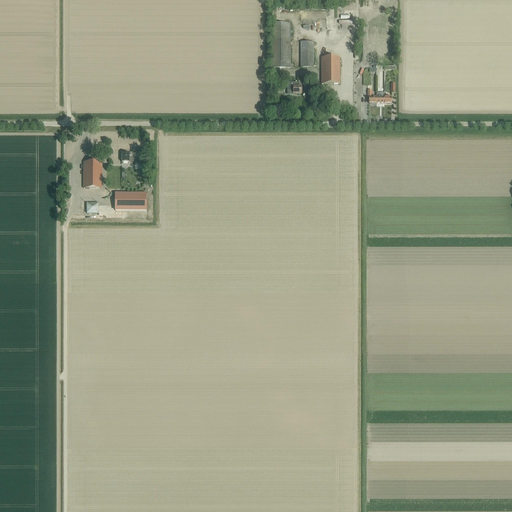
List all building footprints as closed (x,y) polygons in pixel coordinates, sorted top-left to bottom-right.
[(270,68),(291,68),(291,23),(270,23),(270,68)] [(300,68),(314,68),(313,42),(300,42),(300,68)] [(321,58),(321,84),(339,84),(339,58),(321,58)] [(293,94),(302,94),(301,86),(298,87),(298,82),(287,83),(287,89),(289,89),(289,95),(293,95),(293,94)] [(376,97),(371,97),(371,94),(371,91),(367,91),(367,97),(369,97),(369,104),(376,104),(376,97)] [(384,93),(384,104),(391,104),(391,100),(393,100),(393,93),(384,93)] [(121,154),(121,162),(129,163),(129,161),(133,162),(133,158),(129,158),(129,154),(121,154)] [(84,163),(83,189),(102,189),(102,163),(84,163)] [(146,194),(116,194),(115,211),(146,211),(146,194)] [(86,214),(99,214),(99,204),(86,204),(86,214)]
